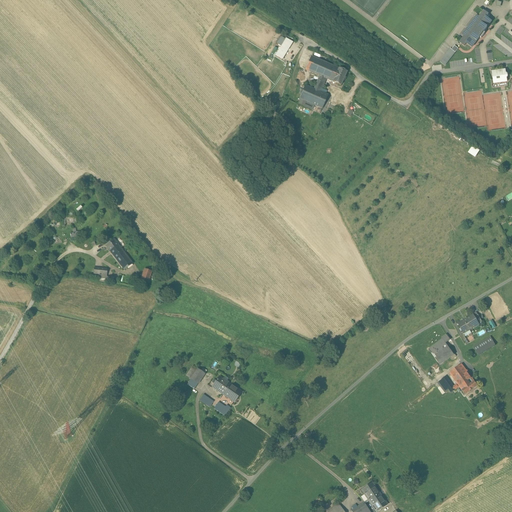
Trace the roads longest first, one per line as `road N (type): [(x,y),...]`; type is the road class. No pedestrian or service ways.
road 1 (residential): [(511,278),(405,340),(289,440),(224,511)]
road 2 (unclassified): [(306,40),(406,105),(428,73),(511,61)]
road 3 (track): [(204,138),(79,0)]
